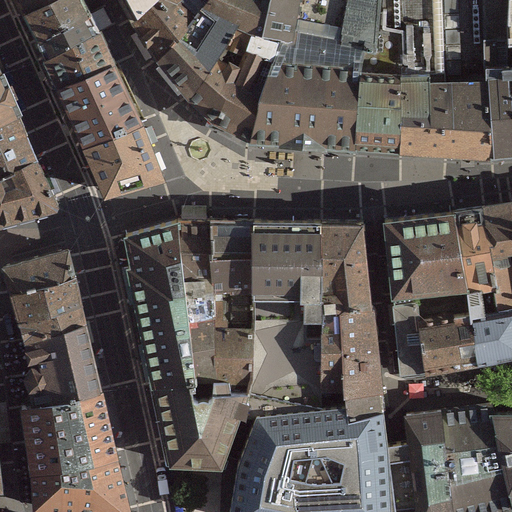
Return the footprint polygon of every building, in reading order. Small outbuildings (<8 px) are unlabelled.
[(17,0),(24,13),(50,0),(17,0)] [(83,0),(50,0),(24,13),(58,85),(114,63),(83,0)] [(128,0),(141,26),(169,0),(128,0)] [(169,0),(141,26),(165,62),(207,23),(224,0),(169,0)] [(224,0),(207,23),(251,30),(275,44),(283,0),(224,0)] [(283,0),(275,44),(306,49),(315,0),(283,0)] [(397,0),(359,0),(351,45),(378,50),(388,52),(397,0)] [(511,0),(397,0),(388,52),(378,50),(359,62),(404,70),(430,63),(431,78),(490,79),(486,54),(511,52),(511,0)] [(165,62),(199,104),(251,30),(207,23),(165,62)] [(226,127),(252,137),(275,44),(251,30),(199,104),(226,127)] [(305,140),(355,144),(359,62),(316,52),(306,49),(275,44),(252,137),(305,140)] [(492,151),(511,150),(511,52),(486,54),(490,79),(492,151)] [(355,144),(398,146),(404,70),(359,62),(355,144)] [(114,63),(58,85),(106,191),(162,174),(154,150),(140,119),(114,63)] [(398,146),(492,151),(490,79),(431,78),(430,63),(404,70),(398,146)] [(0,71),(0,70),(0,173),(36,157),(0,71)] [(36,157),(0,173),(0,221),(56,206),(57,202),(36,157)] [(511,268),(511,196),(455,200),(469,278),(511,268)] [(469,278),(455,200),(385,209),(393,301),(419,298),(465,294),(474,310),(469,278)] [(180,207),(124,222),(168,459),(221,460),(242,396),(246,389),(212,378),(211,382),(197,383),(187,313),(214,308),(214,275),(211,246),(211,212),(182,215),(180,207)] [(252,217),(211,212),(211,246),(214,275),(214,308),(215,320),(252,319),(252,310),(252,217)] [(322,212),(252,212),(252,217),(252,310),(324,311),(322,212)] [(364,212),(322,212),(324,311),(338,302),(346,394),(349,406),(383,401),(375,298),(371,300),(364,212)] [(11,291),(74,273),(68,247),(3,265),(11,291)] [(511,268),(469,278),(474,310),(477,358),(511,352),(511,268)] [(19,318),(80,299),(74,273),(11,291),(19,318)] [(419,298),(393,301),(400,368),(477,358),(474,310),(465,294),(466,312),(421,316),(419,298)] [(25,338),(85,320),(80,299),(19,318),(25,338)] [(214,308),(187,313),(197,383),(211,382),(212,378),(246,389),(253,366),(252,319),(215,320),(214,308)] [(35,401),(101,388),(85,320),(25,338),(32,366),(25,375),(29,384),(31,385),(35,401)] [(101,388),(35,401),(21,404),(30,462),(34,504),(72,507),(72,511),(82,511),(103,511),(117,511),(126,511),(129,509),(101,388)] [(232,494),(228,511),(395,511),(395,508),(388,436),(383,401),(349,406),(346,394),(319,397),(259,404),(239,449),(236,465),(232,494)] [(415,504),(416,511),(471,511),(511,501),(511,402),(490,402),(488,399),(406,408),(408,434),(388,436),(395,508),(415,504)]
